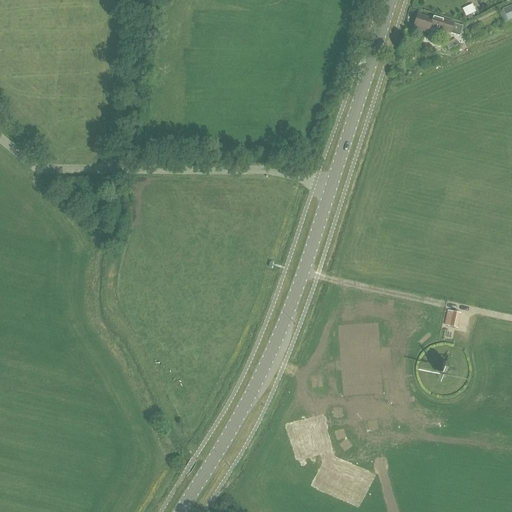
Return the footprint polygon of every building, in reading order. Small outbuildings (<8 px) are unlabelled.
[(472,4),(462,9),(466,16),(476,12),(472,4)] [(511,5),(502,10),(503,10),(508,21),(511,19),(511,5)] [(431,27),(459,36),(462,26),(433,17),(432,20),(418,15),(414,27),(420,28),(419,29),(429,32),(431,27)] [(455,40),(446,44),(448,50),(458,46),(455,40)] [(448,311),(447,314),(445,325),(458,329),(461,313),(448,311)] [(438,369),(444,377),(451,371),(445,364),(438,369)]
